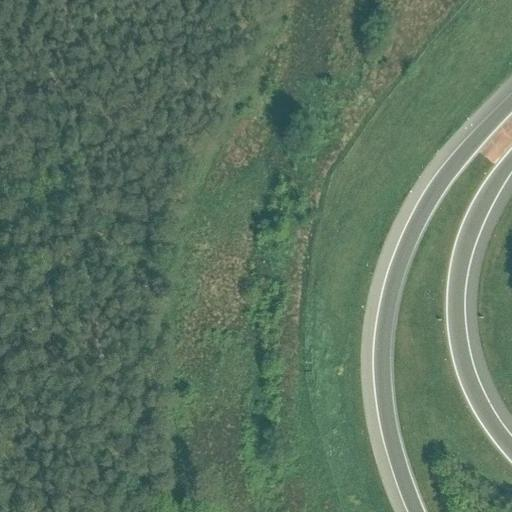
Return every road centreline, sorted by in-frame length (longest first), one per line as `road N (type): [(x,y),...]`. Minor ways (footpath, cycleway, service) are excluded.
road 1 (motorway): [(511,106),(442,182),(413,230),(387,301),(382,379),(389,434),(417,511)]
road 2 (motorway): [(511,449),(473,391),(456,308),(463,249),(511,164)]
